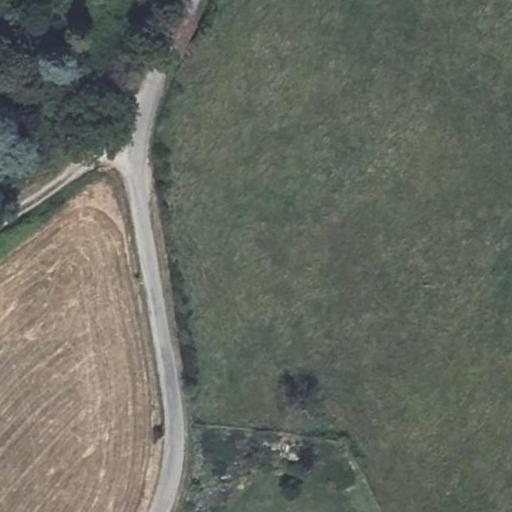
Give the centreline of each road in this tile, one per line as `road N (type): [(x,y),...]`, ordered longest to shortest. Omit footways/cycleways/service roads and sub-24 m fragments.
road 1 (unclassified): [(197,0),(131,135),(173,420),(172,470),(156,511)]
road 2 (track): [(131,135),(0,223)]
